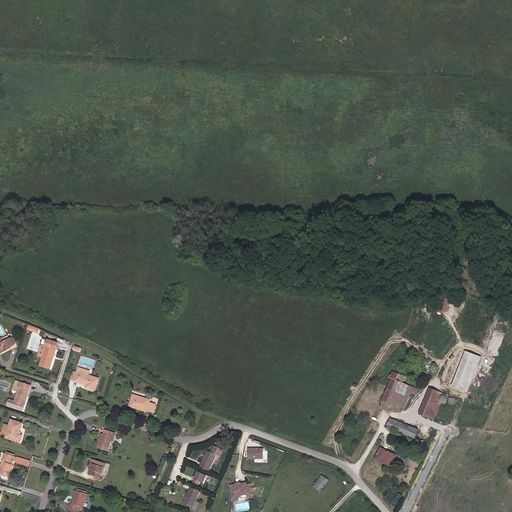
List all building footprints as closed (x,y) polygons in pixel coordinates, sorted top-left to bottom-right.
[(444,313),(447,304),(439,301),(436,310),(444,313)] [(6,348),(14,344),(11,338),(4,342),(2,338),(0,339),(0,353),(7,350),(6,348)] [(51,369),(59,343),(48,339),(46,346),(42,345),(38,356),(42,358),(40,365),(51,369)] [(465,391),(478,356),(466,351),(452,387),(465,391)] [(96,391),(99,379),(89,375),(90,371),(79,368),(77,373),(75,380),(74,381),(87,385),(86,388),(96,391)] [(411,392),(413,387),(403,383),(406,377),(392,371),(390,378),(392,379),(387,388),(383,401),(390,403),(404,409),(411,392)] [(23,411),(28,397),(26,396),(30,385),(21,383),(18,391),(15,401),(9,399),(7,406),(23,411)] [(434,420),(444,394),(430,389),(420,414),(434,420)] [(154,413),(156,405),(150,403),(150,401),(145,400),(145,398),(133,395),(129,406),(139,409),(139,408),(147,411),(154,413)] [(388,410),(390,403),(383,401),(380,408),(388,410)] [(415,438),(419,430),(390,418),(387,427),(415,438)] [(20,435),(23,424),(12,420),(10,426),(5,424),(2,434),(6,435),(6,438),(21,443),(23,436),(20,435)] [(111,441),(112,437),(114,438),(116,433),(105,430),(104,434),(102,434),(98,448),(108,451),(111,441)] [(221,449),(214,445),(211,452),(208,450),(200,467),(210,471),(217,455),(218,456),(221,449)] [(391,467),(397,455),(381,448),(375,459),(391,467)] [(264,459),(264,449),(248,449),(248,459),(264,459)] [(9,477),(15,457),(14,457),(6,454),(5,454),(2,465),(0,464),(0,477),(8,480),(9,476),(9,477)] [(30,467),(32,460),(18,456),(16,462),(30,467)] [(102,474),(104,467),(105,468),(106,463),(94,460),(92,464),(93,464),(91,470),(90,475),(101,478),(102,474)] [(204,484),(208,476),(198,471),(193,483),(199,485),(200,482),(204,484)] [(320,492),(329,480),(324,476),(322,475),(314,487),(320,492)] [(253,496),(251,484),(247,485),(246,483),(241,484),(240,485),(237,486),(236,485),(230,486),(233,501),(238,501),(238,496),(248,494),(248,497),(253,496)] [(193,508),(201,491),(191,487),(184,503),(193,508)] [(83,508),(88,494),(86,494),(77,491),(76,491),(72,504),(70,503),(69,508),(78,510),(80,507),(83,508)]
